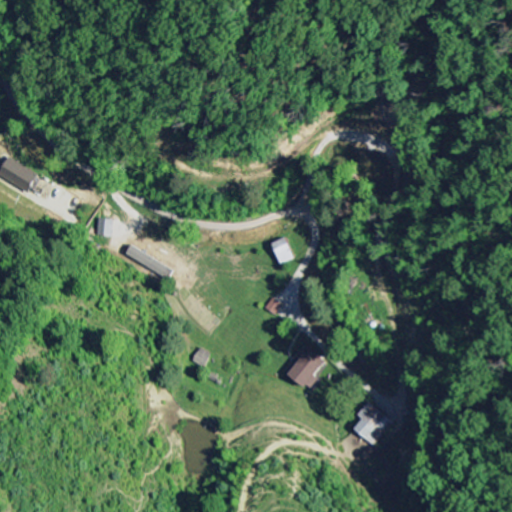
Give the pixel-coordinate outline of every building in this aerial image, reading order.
[(32,194),(43,176),(14,158),(3,176),(32,194)] [(132,241),(115,235),(110,250),(127,255),(132,241)] [(285,266),(298,261),(290,239),(277,245),(285,266)] [(167,268),(154,260),(159,252),(142,242),(132,259),(162,277),(167,268)] [(271,309),(280,316),(288,306),(279,299),(271,309)] [(291,372),(313,390),(322,378),(320,377),(331,364),(310,347),(291,372)] [(398,425),(375,403),(363,416),(368,421),(360,430),(378,447),(398,425)]
